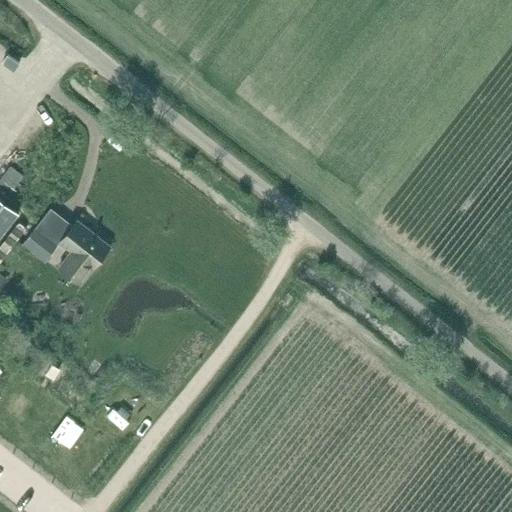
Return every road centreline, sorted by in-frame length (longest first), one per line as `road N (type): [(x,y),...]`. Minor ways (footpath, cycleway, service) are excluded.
road 1 (unclassified): [(511,392),(10,0)]
road 2 (track): [(279,266),(511,454)]
